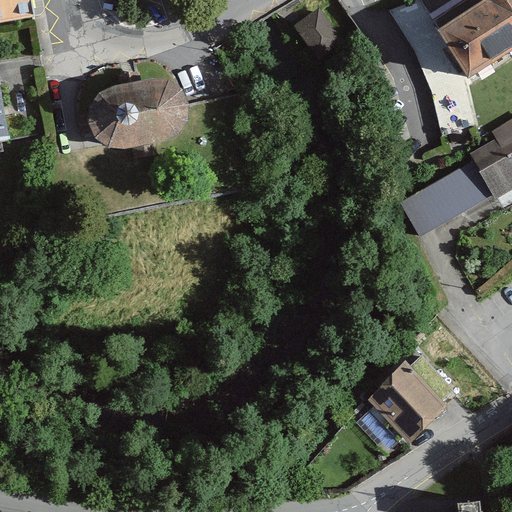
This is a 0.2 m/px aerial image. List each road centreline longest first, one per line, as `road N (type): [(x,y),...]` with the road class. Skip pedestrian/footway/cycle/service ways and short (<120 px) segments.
road 1 (unclassified): [(79,0),(88,29),(111,48),(141,49),(255,0)]
road 2 (residential): [(511,403),(360,511)]
